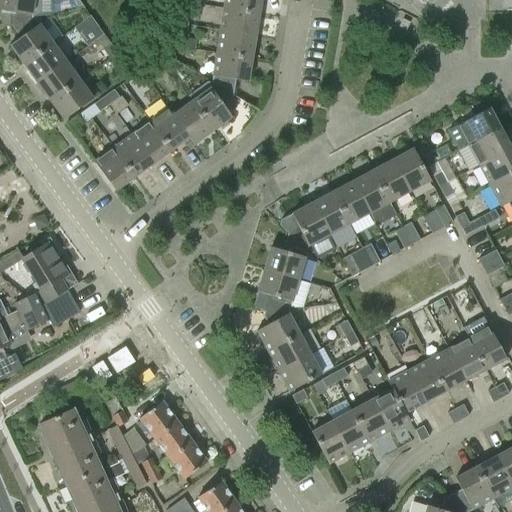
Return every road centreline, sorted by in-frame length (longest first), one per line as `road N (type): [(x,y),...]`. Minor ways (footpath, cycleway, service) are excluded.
road 1 (residential): [(297,511),(104,250)]
road 2 (residential): [(104,250),(253,145),(273,122),(297,19)]
road 3 (residential): [(352,511),(421,451),(511,401)]
road 4 (residential): [(104,250),(0,108)]
